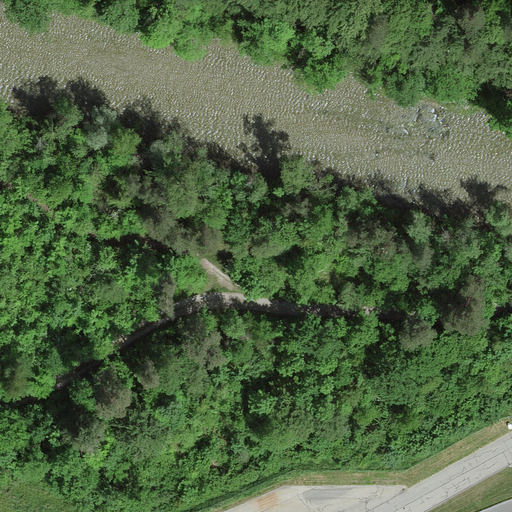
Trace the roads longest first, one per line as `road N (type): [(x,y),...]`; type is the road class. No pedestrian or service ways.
road 1 (track): [(0,404),(278,373)]
road 2 (track): [(511,59),(257,0)]
road 3 (track): [(278,373),(511,353)]
